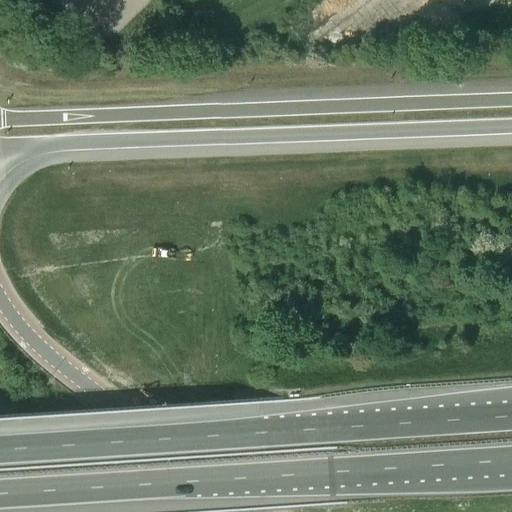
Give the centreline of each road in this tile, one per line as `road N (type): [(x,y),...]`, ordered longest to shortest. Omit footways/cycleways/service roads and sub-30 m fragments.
road 1 (motorway): [(0,158),(65,141),(511,128)]
road 2 (motorway): [(0,495),(511,461)]
road 3 (motorway): [(511,416),(0,448)]
road 4 (motorway): [(511,96),(0,118)]
road 5 (secondary): [(252,511),(53,359),(0,299)]
